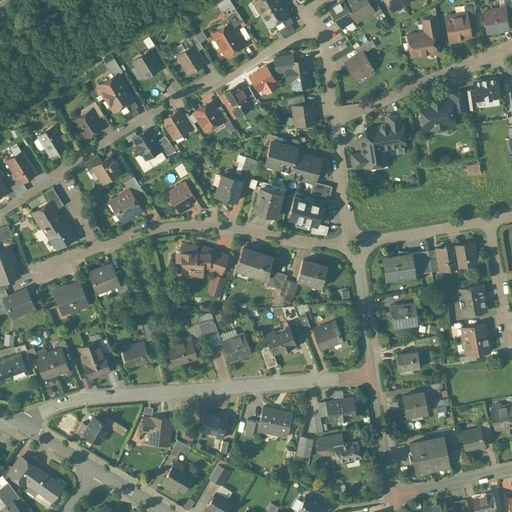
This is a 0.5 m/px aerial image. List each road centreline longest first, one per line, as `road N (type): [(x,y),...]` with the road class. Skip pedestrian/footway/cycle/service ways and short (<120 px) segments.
road 1 (residential): [(24,426),(79,400),(372,375)]
road 2 (residential): [(313,25),(225,79),(203,82),(54,177)]
road 3 (residential): [(342,244),(179,225),(95,249)]
road 4 (residential): [(333,117),(511,45)]
road 5 (residential): [(363,242),(511,216)]
road 6 (residential): [(372,375),(355,253)]
road 7 (residential): [(393,496),(372,375)]
road 8 (residential): [(511,469),(393,496)]
